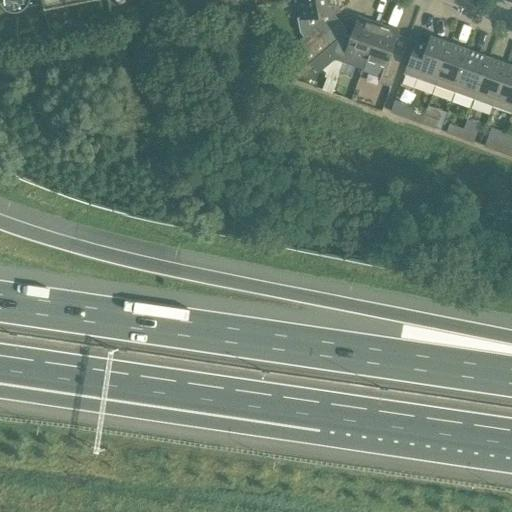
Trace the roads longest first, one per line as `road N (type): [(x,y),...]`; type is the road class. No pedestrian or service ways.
road 1 (motorway): [(511,344),(84,250),(0,223)]
road 2 (motorway): [(511,377),(0,304)]
road 3 (motorway): [(0,363),(324,411)]
road 4 (motorway): [(0,391),(106,404),(324,411)]
road 5 (motorway): [(324,411),(511,439)]
